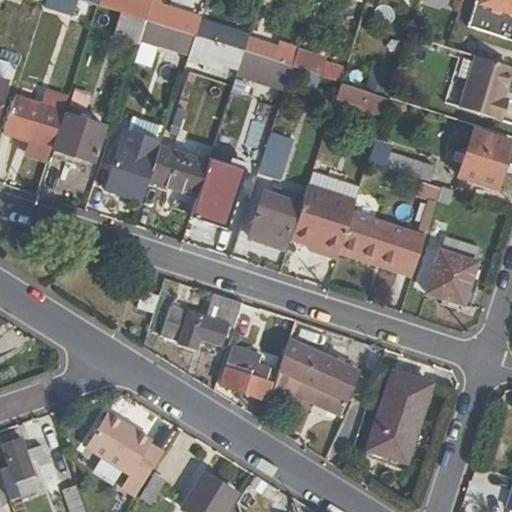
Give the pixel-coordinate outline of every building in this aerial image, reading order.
[(46,0),(44,7),(72,16),(76,0),(46,0)] [(153,0),(148,19),(196,35),(201,20),(157,6),(159,0),(153,0)] [(511,0),(483,0),(482,4),(478,2),(470,27),(511,40),(511,0)] [(148,19),(141,39),(190,55),(196,35),(148,19)] [(196,35),(190,55),(189,58),(207,64),(208,59),(238,69),(239,64),(244,51),(196,35)] [(277,50),(274,60),(293,66),(296,56),(277,50)] [(239,64),(289,80),(293,66),(274,60),(244,51),(239,64)] [(49,53),(45,67),(59,71),(63,58),(49,53)] [(511,70),(510,68),(511,66),(482,56),(466,108),(508,122),(511,110),(511,99),(506,97),(502,96),(504,88),(510,86),(511,78),(511,70)] [(378,77),(374,89),(388,93),(392,82),(378,77)] [(368,91),(342,81),(337,99),(363,107),(368,91)] [(390,97),(368,91),(363,107),(385,113),(390,97)] [(15,98),(4,134),(53,149),(69,99),(46,92),(42,106),(15,98)] [(69,115),(54,159),(90,171),(104,126),(69,115)] [(511,142),(476,130),(460,177),(499,190),(511,149),(511,142)] [(272,134),(259,175),(279,181),(292,141),(272,134)] [(118,154),(154,167),(161,147),(124,135),(118,154)] [(384,167),(390,145),(375,141),(368,163),(384,167)] [(154,167),(150,179),(198,195),(202,182),(208,163),(161,147),(154,167)] [(118,154),(107,186),(145,198),(150,179),(154,167),(118,154)] [(409,160),(404,174),(434,183),(438,170),(409,160)] [(368,164),(356,204),(368,208),(377,181),(438,201),(439,199),(442,189),(368,164)] [(198,195),(190,219),(231,232),(243,195),(202,182),(198,195)] [(442,189),(439,199),(451,203),(455,190),(443,186),(442,189)] [(308,193),(291,245),(311,251),(322,255),(321,260),(337,265),(342,248),(353,213),(354,208),(308,193)] [(264,196),(250,239),(285,250),(299,207),(264,196)] [(353,213),(342,248),(416,271),(426,238),(353,213)] [(435,220),(413,289),(463,305),(477,263),(474,262),(478,249),(445,238),(450,224),(435,220)] [(311,251),(309,256),(321,260),(322,255),(311,251)] [(143,292),(137,309),(154,314),(159,297),(143,292)] [(172,308),(162,337),(196,349),(200,339),(219,345),(226,326),(234,329),(243,303),(223,296),(214,322),(172,308)] [(280,371),(346,404),(360,376),(290,341),(280,371)] [(235,349),(223,386),(269,402),(279,375),(261,369),(265,360),(235,349)] [(395,373),(367,456),(397,467),(403,464),(405,460),(408,461),(433,386),(395,373)] [(157,442),(114,414),(98,440),(141,467),(131,485),(143,492),(168,454),(154,446),(157,442)] [(3,473),(13,503),(23,499),(17,483),(35,478),(22,438),(5,443),(13,469),(3,473)] [(207,477),(184,511),(210,511),(227,511),(228,511),(238,497),(207,477)] [(158,478),(144,501),(158,510),(173,488),(158,478)] [(67,491),(74,511),(87,511),(79,488),(67,491)]
